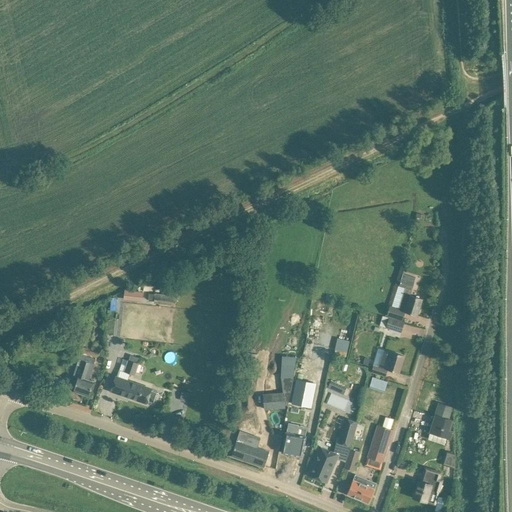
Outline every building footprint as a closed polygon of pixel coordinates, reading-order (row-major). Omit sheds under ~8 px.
[(423,223),(425,215),(417,213),(415,221),(423,223)] [(391,303),(388,313),(403,318),(405,312),(417,315),(422,299),(410,295),(414,283),(411,282),(413,278),(403,275),(402,279),(399,278),(397,285),(404,287),(398,306),(391,303)] [(155,293),(154,303),(172,305),(173,295),(155,293)] [(308,316),(307,324),(316,326),(317,318),(308,316)] [(389,317),(386,327),(401,332),(404,322),(389,317)] [(33,340),(36,349),(46,346),(43,337),(33,340)] [(349,351),(351,339),(339,337),(336,349),(349,351)] [(404,356),(388,351),(383,350),(379,366),(373,365),(371,372),(382,375),(384,368),(399,372),(404,356)] [(246,352),(244,363),(255,365),(257,354),(246,352)] [(86,377),(91,363),(83,360),(83,361),(78,359),(77,365),(81,366),(73,391),(89,396),(94,380),(86,377)] [(139,364),(128,360),(123,372),(135,376),(139,364)] [(146,403),(153,405),(155,404),(159,393),(157,391),(115,377),(110,391),(146,403)] [(297,380),(292,403),(310,407),(315,384),(297,380)] [(327,388),(343,394),(346,387),(330,380),(327,388)] [(264,409),(284,407),(283,392),(263,394),(264,409)] [(253,396),(240,394),(239,400),(252,402),(253,396)] [(430,433),(428,439),(444,444),(446,438),(450,439),(452,432),(449,431),(453,420),(449,419),(452,407),(439,403),(429,433),(430,433)] [(350,446),(357,422),(344,419),(337,442),(350,446)] [(284,442),(282,453),(301,457),(303,445),(305,436),(297,434),(298,424),(288,422),(286,432),(284,442)] [(377,425),(367,458),(382,462),(393,430),(377,425)] [(264,467),(269,452),(237,440),(231,456),(264,467)] [(320,446),(312,465),(308,475),(326,482),(330,473),(331,474),(340,454),(320,446)] [(353,471),(359,452),(350,449),(344,468),(353,471)] [(446,452),(442,464),(453,467),(454,467),(455,454),(453,454),(446,452)] [(419,481),(414,497),(426,501),(429,490),(438,493),(442,480),(439,479),(441,473),(425,468),(422,476),(420,482),(419,481)] [(353,480),(347,494),(357,498),(363,485),(353,480)] [(363,485),(357,498),(368,503),(373,489),(374,489),(377,483),(369,480),(366,486),(363,485)] [(436,496),(434,511),(443,511),(446,511),(448,497),(436,496)]
